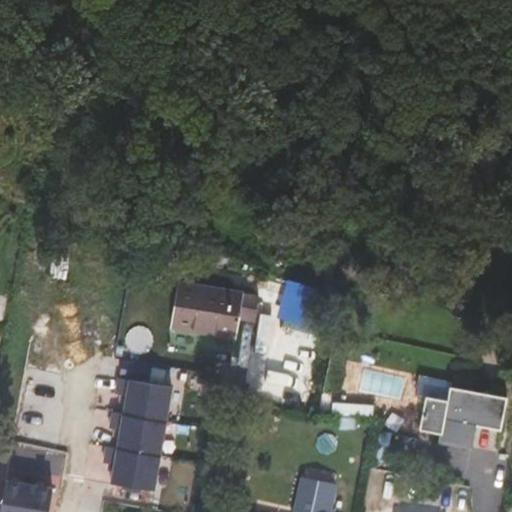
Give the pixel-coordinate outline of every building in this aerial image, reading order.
[(68,280),(73,252),(53,248),(48,276),(68,280)] [(222,290),(179,283),(171,326),(215,334),(222,290)] [(239,318),(243,294),(222,290),(215,334),(235,337),(239,318)] [(258,296),(243,294),(239,318),(254,321),(258,296)] [(334,319),(287,304),(281,323),(330,339),(334,319)] [(446,395),(448,380),(428,377),(426,393),(446,395)] [(152,488),(170,387),(117,378),(116,392),(127,395),(124,415),(113,413),(110,428),(121,429),(118,449),(106,447),(104,462),(115,464),(113,484),(152,488)] [(500,429),(507,396),(450,386),(447,399),(426,395),(420,429),(441,433),(440,441),(472,447),(476,424),(500,429)] [(309,468),(306,478),(332,484),(334,473),(309,468)] [(23,483),(24,474),(9,472),(8,480),(23,483)] [(236,511),(224,509),(223,511),(325,511),(332,484),(306,478),(302,477),(294,511),(236,511)] [(0,511),(48,511),(53,488),(23,483),(8,480),(6,480),(0,510),(0,511)]
